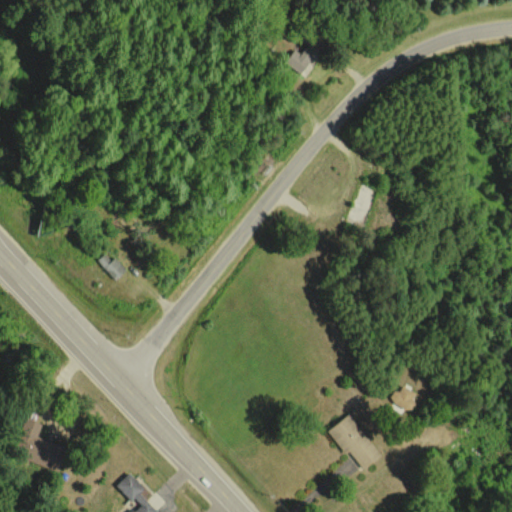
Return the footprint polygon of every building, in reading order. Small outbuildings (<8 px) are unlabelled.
[(284,62),(304,76),(315,62),(295,47),(284,62)] [(113,279),(123,270),(105,250),(95,259),(113,279)] [(410,411),(419,395),(399,383),(390,399),(410,411)] [(348,450),(361,468),(379,455),(348,413),(326,429),(344,453),(348,450)] [(35,436),(40,422),(24,416),(10,453),(50,468),(58,445),(35,436)] [(155,511),(156,511),(145,499),(150,495),(128,471),(115,483),(136,505),(128,511),(155,511)]
